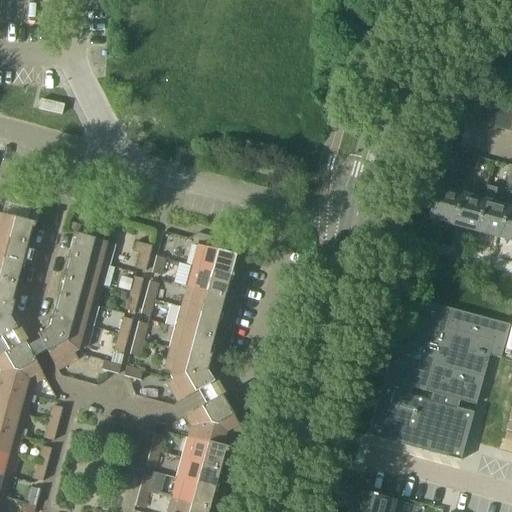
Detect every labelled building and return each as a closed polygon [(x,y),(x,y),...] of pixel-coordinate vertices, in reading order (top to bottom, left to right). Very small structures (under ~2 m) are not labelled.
[(227,92),(218,133),(294,149),(313,62),(303,60),(316,0),(132,0),(127,25),(143,29),(134,71),(210,87),(209,89),(227,92)] [(477,124),(483,100),(471,97),(465,121),(477,124)] [(61,115),(63,105),(40,100),(37,110),(61,115)] [(488,128),(495,103),(483,100),(477,124),(488,128)] [(500,131),(507,106),(495,103),(488,128),(500,131)] [(511,129),(511,107),(507,106),(500,131),(511,134),(511,129)] [(465,168),(469,156),(460,154),(457,166),(465,168)] [(474,170),(477,158),(469,156),(465,168),(474,170)] [(511,181),(511,179),(511,167),(507,166),(503,178),(511,181)] [(435,188),(427,220),(451,226),(459,195),(463,183),(439,177),(435,188)] [(497,238),(506,207),(493,204),(497,190),(485,187),(482,201),(473,232),(497,238)] [(511,242),(511,194),(509,193),(506,207),(497,238),(511,242)] [(473,232),(482,201),(459,195),(451,226),(473,232)] [(0,237),(29,245),(35,224),(0,214),(0,237)] [(108,267),(114,246),(73,234),(67,256),(108,267)] [(0,259),(24,266),(29,245),(0,237),(0,259)] [(135,242),(132,252),(139,254),(135,270),(145,273),(152,247),(135,242)] [(231,279),(237,257),(196,246),(190,267),(231,279)] [(103,288),(108,267),(67,256),(61,276),(103,288)] [(160,277),(165,260),(155,258),(150,274),(160,277)] [(0,281),(18,286),(24,266),(0,259),(0,281)] [(226,299),(231,279),(190,267),(185,288),(226,299)] [(97,308),(103,288),(61,276),(56,297),(97,308)] [(138,297),(143,281),(133,278),(129,295),(138,297)] [(0,303),(12,307),(18,286),(0,281),(0,303)] [(153,301),(158,285),(148,282),(144,299),(153,301)] [(221,319),(226,299),(185,288),(179,308),(221,319)] [(134,313),(138,297),(129,295),(124,311),(134,313)] [(92,328),(97,308),(56,297),(50,317),(92,328)] [(149,317),(153,301),(144,299),(139,315),(149,317)] [(481,378),(488,356),(499,359),(508,326),(450,310),(412,300),(406,325),(411,326),(405,349),(392,345),(384,374),(397,377),(395,384),(411,389),(432,394),(458,401),(474,406),(481,378)] [(0,320),(9,319),(12,307),(0,303),(0,320)] [(215,340),(221,319),(179,308),(174,329),(215,340)] [(86,350),(92,328),(50,317),(47,329),(77,351),(78,348),(86,350)] [(0,339),(16,330),(9,319),(0,320),(0,339)] [(127,338),(132,322),(122,319),(118,335),(127,338)] [(143,342),(147,326),(137,323),(133,339),(143,342)] [(77,351),(47,329),(35,336),(38,340),(44,351),(57,372),(77,360),(74,354),(77,351)] [(210,360),(215,340),(174,329),(169,349),(210,360)] [(123,354),(127,338),(118,335),(113,351),(123,354)] [(138,358),(143,342),(133,339),(128,355),(138,358)] [(23,343),(3,354),(12,371),(17,372),(34,363),(32,359),(38,355),(44,351),(38,340),(32,344),(26,348),(23,343)] [(206,372),(210,360),(169,349),(163,370),(170,372),(169,377),(206,372)] [(44,380),(37,367),(34,363),(17,372),(12,371),(3,354),(0,356),(0,388),(32,397),(35,385),(44,380)] [(117,376),(120,366),(103,362),(100,371),(117,376)] [(139,382),(142,372),(125,368),(122,377),(139,382)] [(176,404),(213,383),(206,372),(169,377),(171,380),(164,384),(176,404)] [(459,462),(472,413),(470,413),(468,419),(454,415),(456,409),(458,401),(432,394),(430,402),(409,396),(411,389),(395,384),(383,381),(381,389),(380,388),(367,437),(459,462)] [(0,409),(26,417),(32,397),(0,388),(0,409)] [(231,415),(220,395),(200,407),(209,423),(215,425),(231,415)] [(57,425),(62,408),(52,406),(48,423),(57,425)] [(241,432),(231,415),(215,425),(209,423),(200,407),(183,417),(189,426),(185,438),(227,449),(228,450),(231,438),(241,432)] [(0,431),(21,437),(26,417),(0,409),(0,431)] [(53,442),(57,425),(48,423),(43,439),(53,442)] [(0,453),(15,458),(21,437),(0,431),(0,453)] [(158,452),(162,436),(153,434),(149,450),(158,452)] [(221,470),(227,449),(185,438),(180,458),(221,470)] [(46,466),(50,450),(41,447),(36,463),(46,466)] [(153,469),(158,452),(149,450),(144,466),(153,469)] [(0,475),(9,478),(15,458),(0,453),(0,475)] [(216,490),(221,470),(180,458),(174,479),(216,490)] [(42,482),(46,466),(36,463),(32,480),(42,482)] [(0,498),(4,499),(9,478),(0,475),(0,498)] [(146,493),(151,477),(142,475),(137,491),(146,493)] [(210,511),(216,490),(174,479),(169,499),(210,511)] [(35,507),(40,490),(30,488),(25,505),(35,507)] [(353,490),(347,511),(346,511),(399,511),(402,503),(353,490)] [(142,509),(146,493),(137,491),(133,507),(142,509)] [(209,511),(210,511),(169,499),(165,511),(209,511)]
